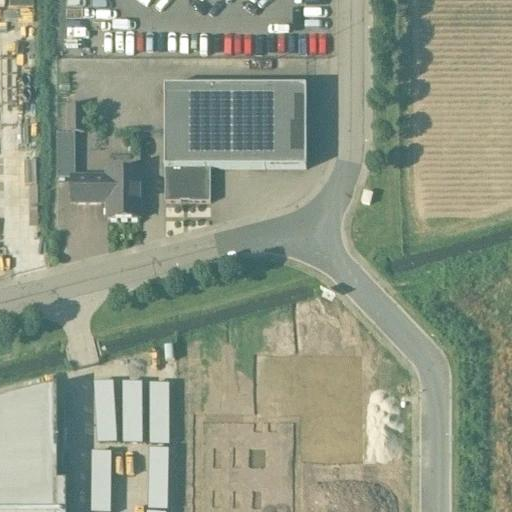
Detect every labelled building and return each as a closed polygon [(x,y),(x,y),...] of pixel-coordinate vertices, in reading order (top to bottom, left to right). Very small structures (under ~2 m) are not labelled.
[(210,171),(306,171),(306,90),(164,90),(164,205),(210,205),(210,171)] [(66,108),(66,134),(66,136),(85,136),(85,108),(66,108)] [(107,221),(140,221),(140,174),(107,174),(107,179),(71,179),(71,206),(107,206),(107,221)] [(321,359),(257,359),(256,419),(196,419),(195,511),(297,511),(298,462),(359,462),(359,397),(363,397),(363,355),(321,355),(321,359)] [(0,511),(67,511),(67,486),(58,486),(58,389),(0,403),(0,511)]
